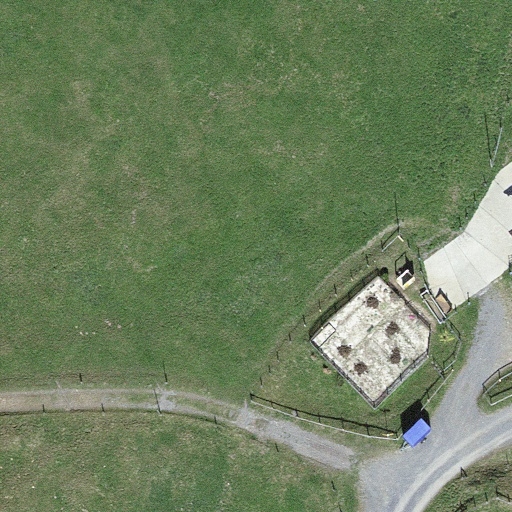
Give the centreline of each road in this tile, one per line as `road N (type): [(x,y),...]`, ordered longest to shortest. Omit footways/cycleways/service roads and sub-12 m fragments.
road 1 (track): [(0,402),(162,393),(272,421),(412,481)]
road 2 (track): [(412,481),(477,361),(511,337)]
